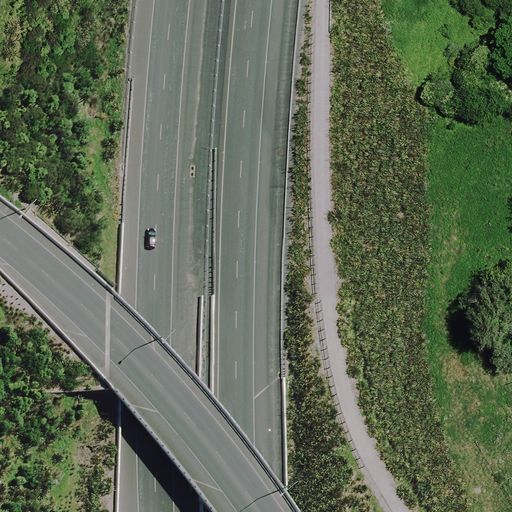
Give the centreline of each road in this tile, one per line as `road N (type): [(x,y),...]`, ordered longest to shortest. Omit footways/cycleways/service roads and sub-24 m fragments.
road 1 (motorway): [(154,511),(157,174),(171,0)]
road 2 (motorway): [(253,0),(237,237),(239,511)]
road 3 (trunk): [(0,236),(104,329),(254,511)]
